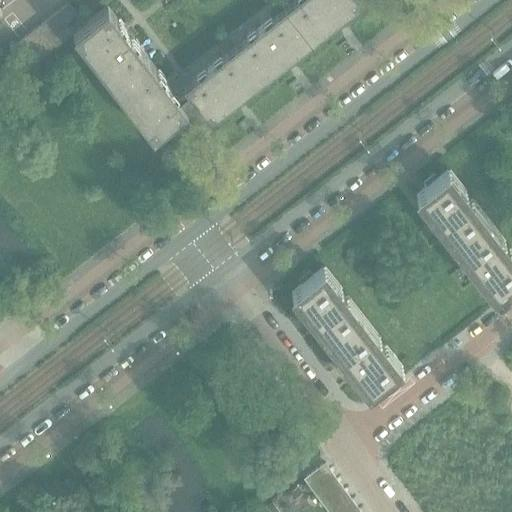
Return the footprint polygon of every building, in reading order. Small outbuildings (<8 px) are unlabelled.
[(338,19),(347,11),(348,12),(357,4),(358,5),(363,2),(361,0),(294,0),(286,7),(312,41),(316,38),(315,38),(325,30),(324,29),(338,19)] [(84,23),(68,3),(58,11),(73,31),(84,23)] [(113,83),(147,56),(107,5),(84,23),(73,31),(113,83)] [(286,59),(297,51),(307,44),(308,44),(312,41),(286,7),(235,46),(261,81),(265,78),(265,77),(274,69),(286,59)] [(73,31),(58,11),(49,18),(64,38),(73,31)] [(64,38),(49,18),(39,25),(55,46),(64,38)] [(55,46),(39,25),(29,33),(45,54),(55,46)] [(45,54),(29,33),(20,41),(35,61),(45,54)] [(35,61),(20,41),(9,49),(25,69),(35,61)] [(261,81),(235,46),(184,86),(195,100),(210,120),(215,117),(214,116),(224,108),(236,98),(247,90),(257,83),(257,84),(261,81)] [(175,93),(164,78),(147,56),(113,83),(153,133),(186,108),(186,107),(175,93)] [(195,100),(184,86),(175,93),(186,107),(195,100)] [(457,245),(487,221),(447,170),(437,178),(434,174),(423,182),(427,186),(419,192),(417,194),(457,245)] [(494,293),(511,279),(511,252),(487,221),(457,245),(494,293)] [(331,340),(361,317),(323,267),(312,275),(309,271),(299,279),(302,283),(292,291),(331,340)] [(400,366),(378,339),(361,317),(331,340),(369,390),(400,366)] [(287,454),(308,439),(297,424),(276,439),(287,454)] [(325,462),(319,466),(324,472),(329,468),(325,462)] [(319,466),(314,470),(319,476),(324,472),(319,466)] [(316,494),(337,479),(329,468),(324,472),(319,476),(314,480),(309,484),(316,494)] [(314,470),(309,473),(314,480),(319,476),(314,470)] [(309,473),(304,477),(304,478),(309,484),(314,480),(309,473)] [(323,504),(344,488),(337,479),(316,494),(323,504)] [(297,486),(290,491),(295,499),(302,493),(297,486)] [(329,511),(333,511),(352,499),(344,488),(323,504),(329,511)] [(353,511),(359,508),(352,499),(333,511),(353,511)]
